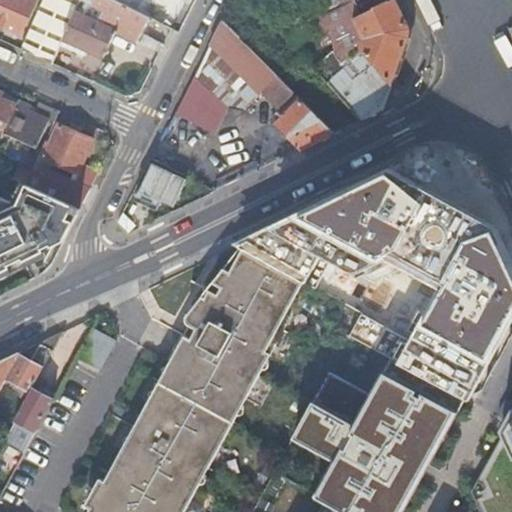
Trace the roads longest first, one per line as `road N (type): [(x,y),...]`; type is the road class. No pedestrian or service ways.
road 1 (secondary): [(488,99),(396,123),(183,227),(125,267)]
road 2 (secondary): [(125,267),(199,242),(488,99)]
road 3 (residential): [(144,126),(62,291)]
road 4 (residential): [(0,61),(144,126)]
road 5 (residential): [(209,0),(144,126)]
